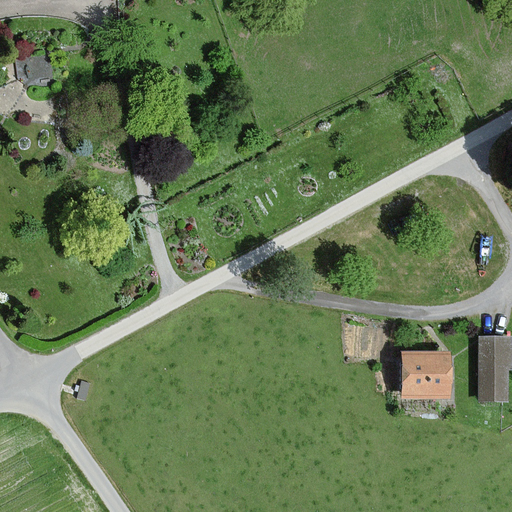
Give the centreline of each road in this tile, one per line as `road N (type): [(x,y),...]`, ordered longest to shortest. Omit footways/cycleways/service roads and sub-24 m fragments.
road 1 (unclassified): [(0,396),(465,143)]
road 2 (track): [(123,511),(32,379)]
